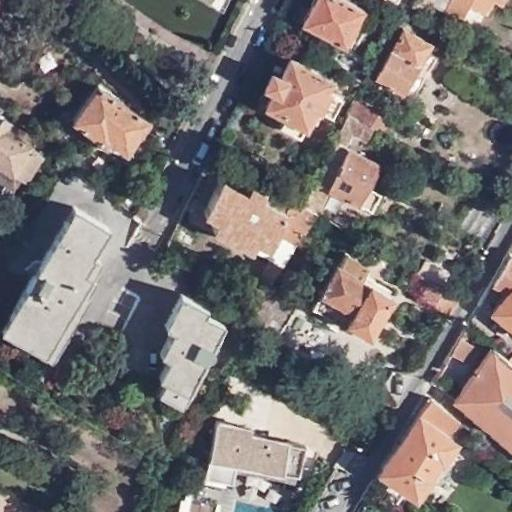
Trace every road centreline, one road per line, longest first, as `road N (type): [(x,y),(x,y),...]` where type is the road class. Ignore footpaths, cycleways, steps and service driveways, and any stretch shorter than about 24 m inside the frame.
road 1 (residential): [(511,222),(335,511)]
road 2 (residential): [(162,217),(273,0)]
